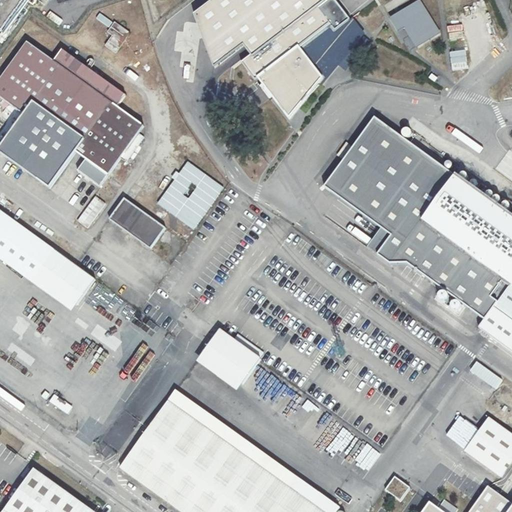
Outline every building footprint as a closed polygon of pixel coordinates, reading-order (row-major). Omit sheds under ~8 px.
[(0,0),(0,30),(22,0),(0,0)] [(352,22),(335,0),(331,0),(319,10),(337,33),(352,22)] [(421,1),(390,19),(411,53),(441,34),(421,1)] [(42,6),(39,12),(51,20),(55,15),(42,6)] [(99,13),(95,19),(108,28),(112,22),(99,13)] [(119,25),(112,30),(110,35),(114,38),(107,48),(119,56),(133,35),(119,25)] [(447,34),(449,54),(464,53),(463,33),(447,34)] [(117,93),(72,60),(73,60),(61,51),(52,61),(27,43),(0,80),(0,99),(10,107),(27,119),(1,154),(52,191),(79,156),(111,179),(127,156),(146,130),(121,111),(129,99),(119,91),(117,93)] [(470,62),(454,63),(455,71),(471,70),(470,62)] [(214,78),(205,84),(213,97),(222,91),(214,78)] [(511,216),(461,179),(381,123),(330,189),(385,232),(395,239),(382,258),(395,267),(411,266),(487,323),(482,331),(511,352),(511,216)] [(148,137),(146,130),(127,156),(132,159),(148,137)] [(507,178),(511,171),(511,153),(508,151),(495,169),(507,178)] [(225,191),(189,164),(159,206),(195,232),(225,191)] [(81,212),(97,190),(83,180),(68,202),(81,212)] [(88,230),(107,204),(95,196),(77,221),(88,230)] [(160,243),(168,231),(127,201),(112,223),(153,252),(160,243)] [(0,207),(0,256),(76,312),(99,280),(0,207)] [(367,245),(371,239),(355,228),(351,233),(367,245)] [(173,235),(168,231),(160,243),(165,246),(173,235)] [(372,250),(382,258),(395,239),(385,232),(372,250)] [(222,331),(203,357),(243,386),(262,360),(222,331)] [(479,362),(472,372),(497,390),(504,381),(479,362)] [(307,509),(319,492),(178,392),(166,409),(307,509)] [(298,417),(313,427),(320,416),(305,406),(298,417)] [(337,511),(341,508),(319,492),(307,509),(166,409),(122,469),(182,511),(337,511)] [(511,434),(491,420),(467,452),(502,478),(511,463),(511,434)] [(131,441),(136,445),(149,427),(143,423),(131,441)] [(352,469),(366,477),(380,453),(366,445),(352,469)] [(93,511),(35,470),(5,511),(93,511)] [(410,491),(396,480),(387,492),(401,503),(410,491)] [(511,511),(511,502),(487,487),(470,511),(443,511),(431,504),(425,511),(511,511)]
